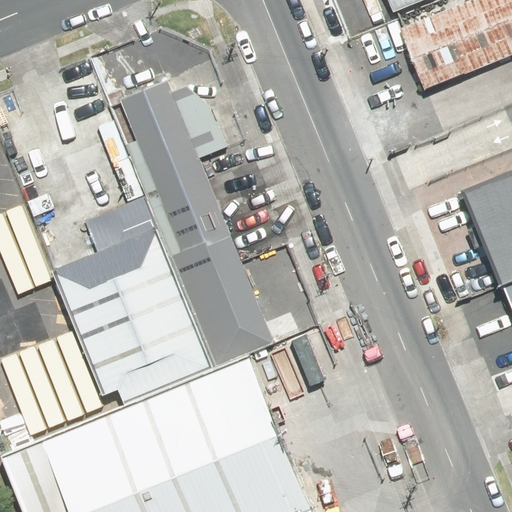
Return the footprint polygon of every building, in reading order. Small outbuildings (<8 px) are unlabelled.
[(425,0),(391,0),(396,12),(425,0)] [(511,55),(511,0),(469,0),(399,28),(424,90),(511,55)] [(150,200),(216,361),(274,338),(169,78),(121,97),(161,196),(150,200)] [(502,283),(511,279),(511,172),(465,191),(502,283)] [(212,365),(157,229),(56,270),(111,406),(212,365)] [(511,281),(503,285),(511,307),(511,281)] [(28,511),(314,511),(251,356),(5,454),(28,511)]
